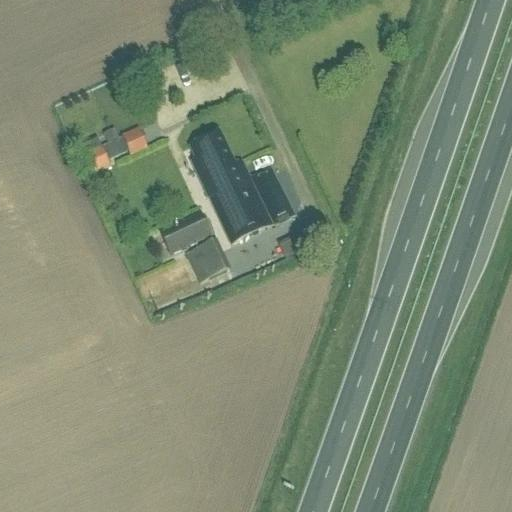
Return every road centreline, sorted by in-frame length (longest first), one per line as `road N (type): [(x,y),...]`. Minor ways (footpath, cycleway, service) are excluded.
road 1 (trunk): [(488,0),(309,511)]
road 2 (trunk): [(368,511),(511,101)]
